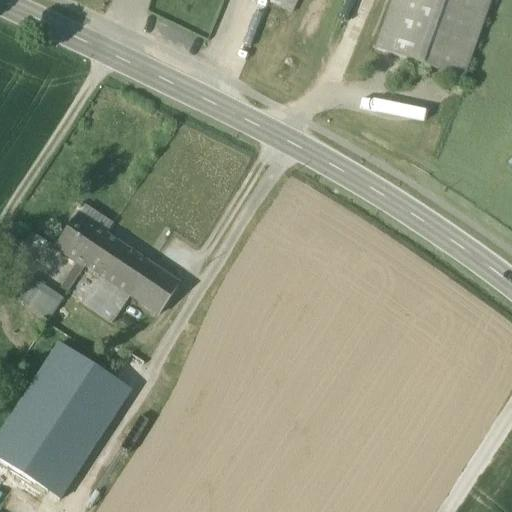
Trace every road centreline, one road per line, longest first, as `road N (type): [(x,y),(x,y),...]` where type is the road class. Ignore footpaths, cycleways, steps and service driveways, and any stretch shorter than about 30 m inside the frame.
road 1 (tertiary): [(511,290),(445,240),(286,146),(0,1)]
road 2 (track): [(108,52),(0,223)]
